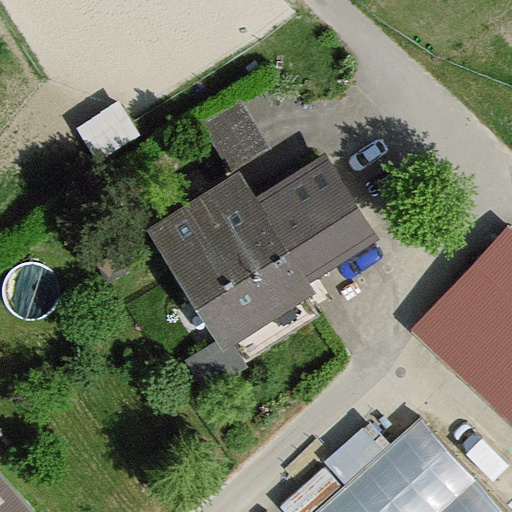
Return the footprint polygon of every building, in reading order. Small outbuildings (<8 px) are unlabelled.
[(252,103),(214,126),(239,168),(277,146),(252,103)] [(252,179),(165,232),(234,343),(206,360),(221,384),(250,367),(238,347),(321,296),(314,284),(386,240),(336,159),(266,202),(252,179)] [(511,227),(421,325),(511,410),(511,227)] [(309,511),(511,511),(511,502),(426,405),(395,433),(375,410),(329,450),(351,475),(309,511)] [(58,511),(0,451),(0,511),(58,511)]
